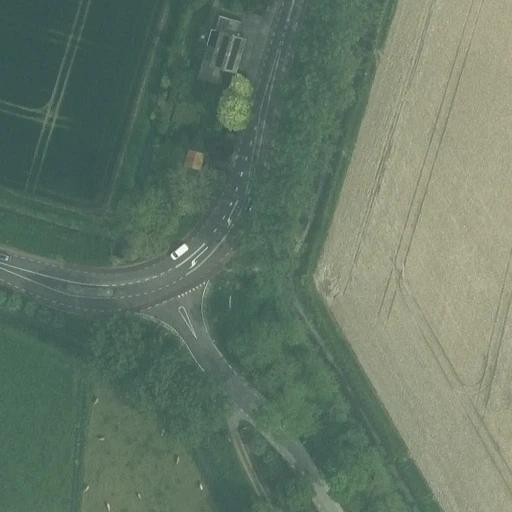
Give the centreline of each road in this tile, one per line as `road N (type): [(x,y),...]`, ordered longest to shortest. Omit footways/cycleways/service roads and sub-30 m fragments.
road 1 (track): [(429,511),(306,282),(388,0)]
road 2 (secondary): [(165,279),(203,252),(235,208),(293,0)]
road 3 (unclassified): [(331,511),(286,445),(201,347),(165,279)]
road 4 (secondary): [(18,273),(54,295),(96,304),(125,300),(165,279)]
road 5 (secondary): [(165,279),(18,273)]
